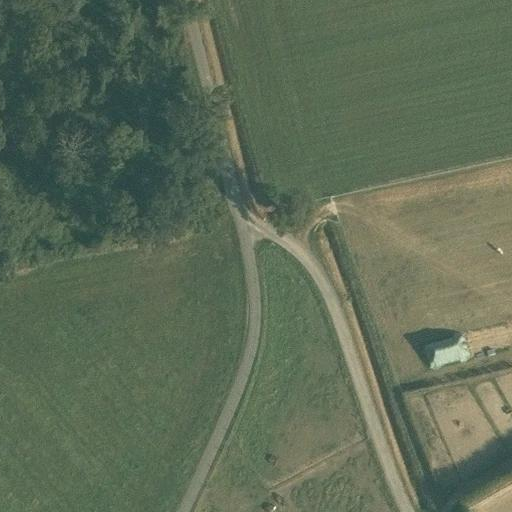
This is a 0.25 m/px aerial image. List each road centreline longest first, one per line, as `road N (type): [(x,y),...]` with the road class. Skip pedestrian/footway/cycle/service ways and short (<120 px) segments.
road 1 (track): [(240,229),(260,228),(278,240),(308,266),(328,299),(408,511)]
road 2 (residential): [(240,229),(252,329),(224,425),(182,511)]
road 3 (residential): [(240,229),(181,0)]
